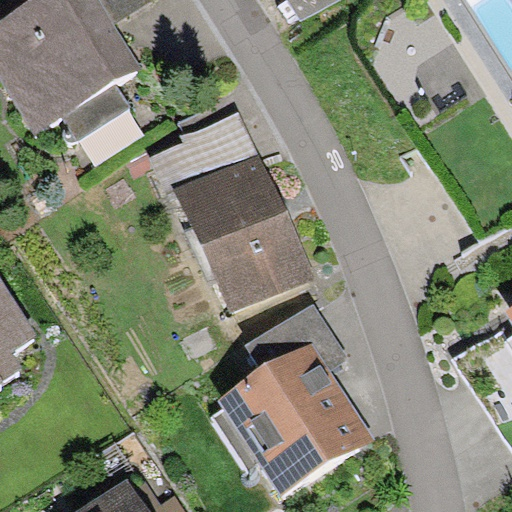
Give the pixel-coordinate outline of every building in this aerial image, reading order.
[(47,0),(0,30),(0,78),(36,135),(66,115),(83,141),(131,111),(114,85),(143,67),(117,25),(156,0),(47,0)] [(286,0),(302,24),(340,0),(286,0)] [(228,321),(318,280),(241,110),(181,137),(186,148),(153,163),(172,204),(174,203),(228,321)] [(0,390),(28,372),(18,358),(41,344),(0,280),(0,390)] [(315,309),(248,351),(264,376),(218,405),(223,413),(212,420),(249,478),(263,469),(284,502),(377,443),(333,374),(350,363),(315,309)] [(511,317),(509,319),(511,323),(511,329),(459,364),(511,445),(511,317)] [(130,479),(79,511),(186,511),(178,498),(163,508),(148,484),(137,491),(130,479)]
